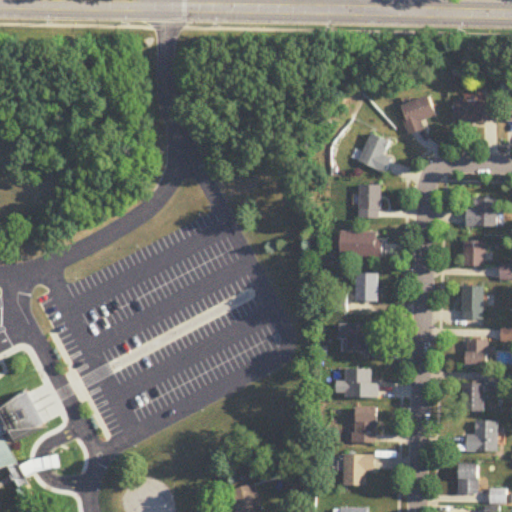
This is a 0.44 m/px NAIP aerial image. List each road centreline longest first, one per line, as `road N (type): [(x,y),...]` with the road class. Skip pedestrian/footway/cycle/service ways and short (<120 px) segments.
road 1 (secondary): [(0,4),(511,15)]
road 2 (residential): [(435,172),(427,198),(418,511)]
